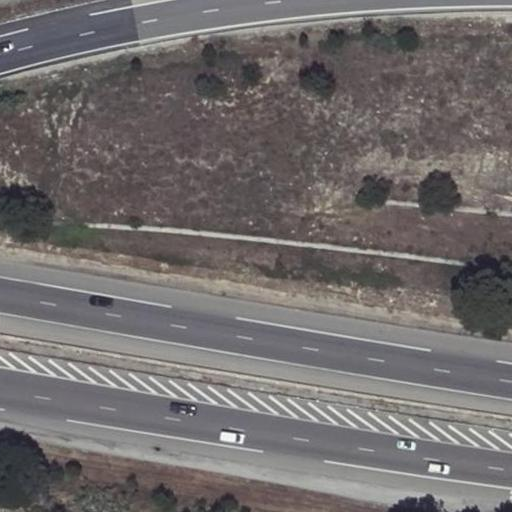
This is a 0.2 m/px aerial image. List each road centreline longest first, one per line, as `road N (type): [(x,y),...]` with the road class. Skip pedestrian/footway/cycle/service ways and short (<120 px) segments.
road 1 (motorway): [(511,382),(0,295)]
road 2 (motorway): [(0,384),(511,465)]
road 3 (motorway): [(280,0),(0,55)]
